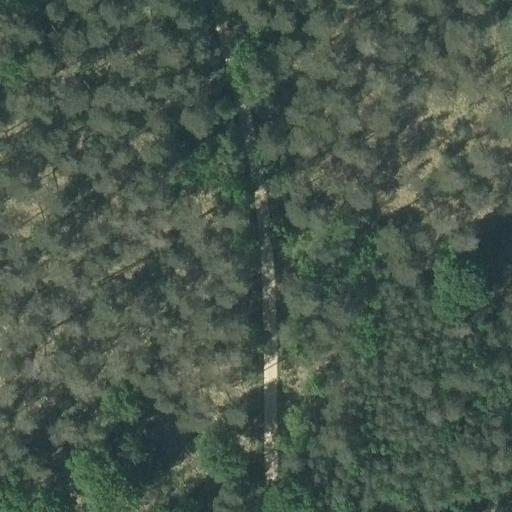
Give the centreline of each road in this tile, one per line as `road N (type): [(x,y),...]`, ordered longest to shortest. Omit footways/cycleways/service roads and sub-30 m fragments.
road 1 (track): [(215,0),(245,110),(264,251),(275,511)]
road 2 (unknown): [(227,46),(0,87)]
